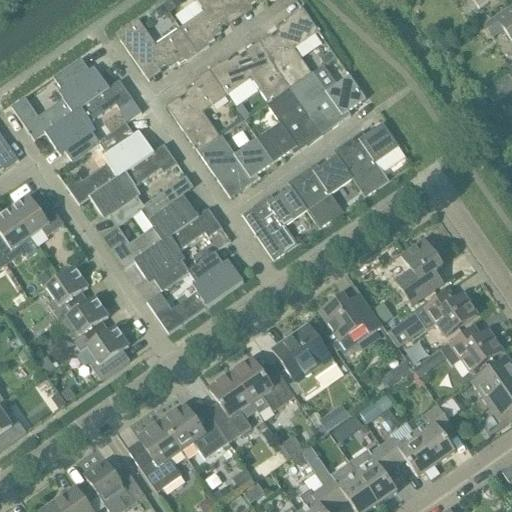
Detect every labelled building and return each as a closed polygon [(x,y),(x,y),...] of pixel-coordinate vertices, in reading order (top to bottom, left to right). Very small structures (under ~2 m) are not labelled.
[(172,0),(164,6),(169,14),(179,7),(174,0),(172,0)] [(195,0),(204,13),(180,30),(198,55),(209,48),(208,46),(215,42),(213,40),(221,34),(218,30),(228,23),(219,11),(230,4),(227,0),(195,0)] [(227,0),(230,4),(235,0),(243,0),(249,8),(258,2),(261,6),(269,1),(271,3),(275,0),(227,0)] [(472,0),(479,10),(493,0),(472,0)] [(155,12),(159,17),(163,18),(169,15),(163,6),(155,12)] [(291,91),(312,76),(294,51),(319,34),(301,8),(290,16),(291,17),(284,22),(286,24),(278,30),(281,34),(271,41),(279,53),(269,60),(266,55),(291,91)] [(511,13),(509,9),(496,18),(484,26),(493,39),(504,32),(511,43),(511,13)] [(198,55),(180,30),(156,46),(150,38),(138,21),(116,37),(149,83),(150,82),(139,67),(149,60),(157,72),(167,65),(170,70),(178,64),(179,66),(186,62),(187,63),(198,55)] [(453,47),(446,36),(433,45),(440,56),(453,47)] [(331,53),(321,60),(326,67),(336,60),(331,53)] [(269,106),(291,91),(266,55),(255,63),(250,55),(240,62),(237,58),(229,63),(228,61),(221,65),(220,64),(209,72),(227,97),(252,81),(269,106)] [(109,90),(99,75),(94,79),(81,61),(48,84),(51,90),(57,86),(67,99),(39,119),(35,114),(25,100),(12,109),(20,121),(35,143),(45,136),(46,136),(45,136),(109,90)] [(169,112),(199,155),(221,140),(218,136),(203,114),(227,97),(209,72),(198,80),(199,81),(193,85),(194,88),(186,93),(189,97),(180,104),(185,112),(175,119),(170,111),(169,112)] [(314,75),(312,76),(291,91),(308,117),(319,110),(329,125),(334,121),(338,126),(351,117),(348,113),(366,101),(349,77),(333,89),(327,93),(314,75)] [(73,166),(100,147),(100,146),(99,144),(87,127),(116,107),(119,112),(133,102),(120,83),(109,90),(45,136),(46,136),(45,136),(56,151),(61,148),(73,166)] [(291,91),(269,106),(267,107),(280,125),(257,141),(274,165),(291,153),(294,157),(307,148),(304,142),(309,139),(298,124),(308,117),(291,91)] [(236,123),(218,136),(221,140),(223,138),(245,123),(240,116),(236,118),(237,120),(236,123)] [(80,208),(80,207),(90,200),(154,155),(154,154),(143,139),(138,143),(126,125),(110,137),(99,144),(100,146),(100,147),(112,163),(83,183),(80,179),(66,188),(80,208)] [(351,178),(366,199),(389,183),(376,165),(399,149),(383,125),(365,138),(362,134),(349,143),(353,148),(348,152),(346,149),(336,156),(337,157),(351,178)] [(0,172),(4,170),(5,172),(12,167),(19,162),(0,135),(0,172)] [(223,138),(221,140),(199,155),(227,195),(243,185),(246,190),(259,181),(257,177),(274,165),(257,141),(235,157),(223,138)] [(110,218),(118,229),(112,233),(102,240),(118,229),(141,213),(144,211),(145,210),(143,209),(144,208),(132,191),(160,171),(164,176),(178,167),(164,147),(154,155),(154,154),(154,155),(90,200),(80,207),(90,200),(105,221),(110,218)] [(300,181),(290,188),(291,189),(302,205),(307,213),(320,231),(343,215),(331,197),(353,181),(365,200),(366,199),(351,178),(337,157),(319,169),(316,165),(303,175),(307,180),(302,183),(300,181)] [(143,209),(145,210),(145,211),(144,211),(141,213),(153,230),(130,246),(118,229),(102,240),(124,272),(135,265),(134,264),(198,219),(188,204),(183,207),(171,189),(154,201),(144,208),(143,209)] [(255,213),(244,220),(274,263),(298,247),(285,228),(307,213),(319,231),(320,231),(307,213),(302,205),(291,189),(274,201),(271,197),(258,206),(261,212),(256,215),(255,213)] [(30,199),(11,212),(31,240),(42,232),(47,239),(48,239),(64,227),(56,216),(47,223),(30,199)] [(0,236),(1,238),(0,238),(0,256),(7,267),(24,255),(19,248),(31,240),(11,212),(0,219),(0,236)] [(135,265),(145,280),(151,276),(163,294),(189,275),(188,273),(188,272),(177,256),(205,236),(208,240),(222,231),(209,212),(198,219),(199,219),(134,264),(135,265)] [(443,269),(424,242),(401,258),(411,273),(395,283),(411,308),(443,286),(435,274),(443,269)] [(215,254),(188,272),(189,273),(188,273),(189,275),(201,292),(172,312),(169,307),(155,317),(169,336),(243,284),(232,268),(227,272),(215,254)] [(51,269),(38,278),(46,289),(58,280),(51,269)] [(61,325),(68,321),(67,320),(70,317),(63,307),(88,290),(75,271),(58,282),(47,290),(55,302),(48,307),(61,325)] [(343,298),(319,315),(331,331),(332,332),(325,337),(337,354),(340,352),(343,357),(358,346),(383,329),(369,309),(356,289),(355,290),(364,303),(352,311),(343,298)] [(455,303),(448,293),(415,316),(426,331),(427,333),(437,326),(446,339),(477,317),(463,298),(455,303)] [(103,338),(96,328),(108,319),(95,300),(70,317),(67,320),(68,321),(61,325),(81,355),(88,350),(87,349),(103,338)] [(384,304),(373,312),(383,326),(384,325),(393,319),(384,304)] [(415,316),(387,335),(398,351),(426,331),(415,316)] [(393,319),(384,325),(389,332),(400,325),(395,318),(393,319)] [(308,327),(272,352),(284,368),(295,385),(300,391),(305,398),(320,388),(315,381),(336,366),(331,360),(320,343),(308,327)] [(20,334),(28,344),(34,339),(27,329),(20,334)] [(87,349),(88,350),(96,361),(89,366),(89,367),(101,383),(124,367),(117,357),(129,349),(115,329),(103,338),(87,349)] [(480,339),(473,329),(440,352),(452,369),(462,362),(471,375),(502,353),(488,334),(480,339)] [(23,351),(17,355),(22,362),(28,359),(23,351)] [(47,358),(38,364),(46,377),(56,371),(47,358)] [(511,367),(506,360),(473,383),(489,406),(500,423),(511,414),(511,367)] [(230,376),(251,406),(259,416),(270,409),(274,414),(295,399),(290,391),(278,375),(267,382),(252,361),(230,376)] [(424,363),(412,372),(415,375),(418,380),(431,372),(424,363)] [(411,374),(405,366),(391,375),(392,376),(382,382),(387,390),(411,374)] [(251,406),(230,376),(209,391),(224,413),(213,420),(229,445),(251,430),(240,413),(251,406)] [(70,390),(62,396),(68,404),(75,398),(70,390)] [(59,395),(52,400),(59,410),(66,406),(59,395)] [(372,405),(359,415),(366,424),(379,414),(372,405)] [(185,407),(161,424),(182,453),(193,445),(205,462),(229,445),(213,420),(200,429),(185,407)] [(342,407),(319,422),(327,434),(350,418),(342,407)] [(449,424),(439,409),(438,408),(425,417),(430,424),(414,435),(436,467),(455,454),(444,438),(442,436),(452,429),(449,424)] [(0,449),(2,452),(26,435),(14,418),(7,422),(0,411),(0,449)] [(182,453),(161,424),(138,440),(153,462),(140,470),(157,495),(182,478),(170,462),(182,453)] [(408,426),(391,437),(393,440),(381,448),(395,469),(405,462),(418,480),(436,467),(414,435),(408,426)] [(314,427),(306,433),(314,444),(322,439),(314,427)] [(342,428),(332,435),(339,445),(349,438),(342,428)] [(395,469),(381,448),(361,462),(366,469),(357,475),(379,507),(397,494),(385,475),(395,469)] [(305,456),(319,473),(307,484),(314,492),(333,476),(311,450),(305,456)] [(300,456),(292,461),(294,465),(303,467),(306,464),(300,456)] [(120,482),(106,463),(84,478),(105,508),(119,499),(127,511),(129,510),(145,499),(129,475),(120,482)] [(511,468),(502,475),(510,486),(511,484),(511,468)] [(323,488),(337,509),(347,502),(354,511),(371,511),(379,507),(357,475),(348,482),(343,475),(323,488)] [(332,511),(337,509),(323,488),(312,496),(310,492),(300,499),(307,510),(304,511),(332,511)] [(91,511),(75,489),(42,511),(91,511)] [(227,492),(216,501),(221,507),(232,498),(227,492)] [(217,511),(219,510),(211,498),(199,507),(202,511),(217,511)]
